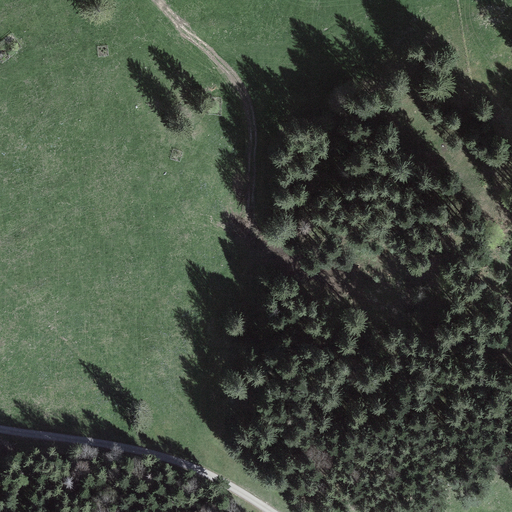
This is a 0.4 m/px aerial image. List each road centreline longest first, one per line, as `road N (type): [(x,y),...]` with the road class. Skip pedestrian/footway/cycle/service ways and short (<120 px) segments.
road 1 (unclassified): [(270,511),(214,477),(153,453),(0,428)]
road 2 (track): [(155,0),(246,98),(249,221)]
road 3 (track): [(155,0),(244,95),(253,136),(249,209)]
